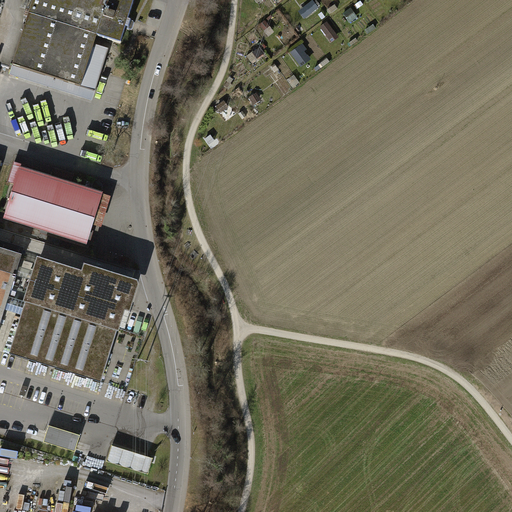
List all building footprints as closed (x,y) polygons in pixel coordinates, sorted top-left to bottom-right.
[(131,0),(31,0),(7,80),(91,105),(107,55),(91,50),(93,43),(116,50),(131,0)] [(314,0),(313,0),(300,11),(306,18),(320,7),(314,0)] [(320,29),(334,41),(340,35),(325,22),(320,29)] [(302,47),(292,53),(299,63),(309,57),(302,47)] [(101,197),(17,172),(1,226),(85,251),(101,197)] [(0,250),(0,317),(2,318),(5,311),(18,268),(22,257),(0,250)] [(82,275),(36,261),(33,273),(22,305),(24,306),(115,334),(118,335),(125,313),(131,315),(140,285),(84,268),(82,275)] [(33,273),(18,268),(5,311),(21,316),(24,306),(22,305),(33,273)] [(21,316),(9,355),(100,383),(115,334),(24,306),(21,316)] [(48,427),(43,443),(75,453),(80,437),(48,427)] [(112,448),(107,463),(147,476),(152,460),(112,448)] [(62,483),(57,511),(69,511),(73,484),(62,483)]
